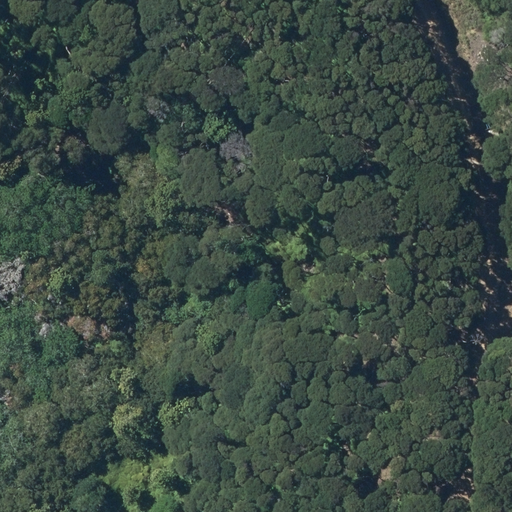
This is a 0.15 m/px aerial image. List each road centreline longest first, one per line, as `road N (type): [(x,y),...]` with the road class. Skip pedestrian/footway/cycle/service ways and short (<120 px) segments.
road 1 (track): [(434,511),(421,326),(504,160)]
road 2 (track): [(511,176),(429,0)]
